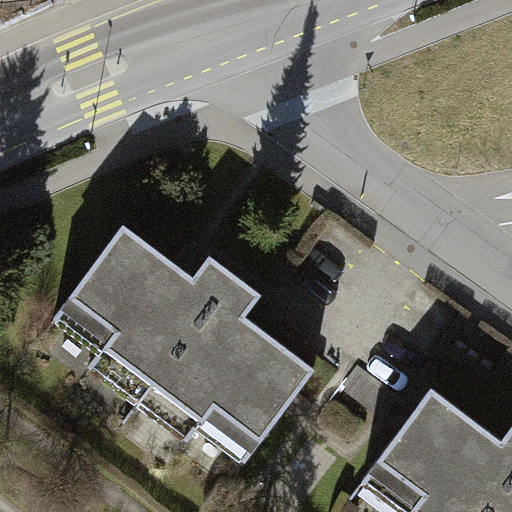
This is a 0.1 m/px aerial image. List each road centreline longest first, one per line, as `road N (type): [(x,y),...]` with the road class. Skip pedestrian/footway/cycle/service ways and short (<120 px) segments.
road 1 (residential): [(266,14),(296,86),(335,145),(511,277)]
road 2 (secondary): [(0,120),(90,76),(266,14)]
